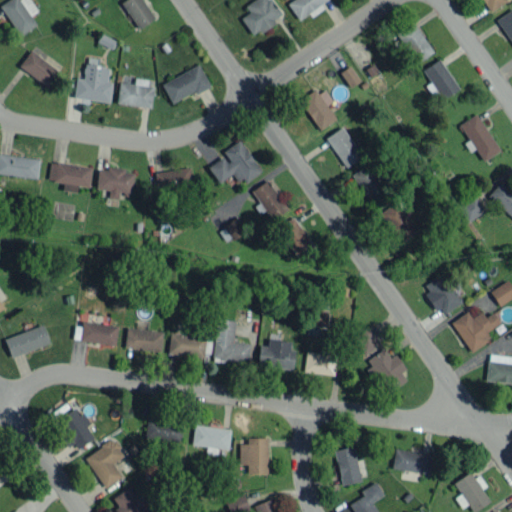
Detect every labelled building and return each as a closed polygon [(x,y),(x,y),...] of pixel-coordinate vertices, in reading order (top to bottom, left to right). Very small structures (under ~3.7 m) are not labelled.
[(30,0),(5,0),(0,4),(0,8),(19,35),(36,24),(30,15),(37,10),(30,0)] [(154,18),(142,0),(122,0),(120,1),(138,28),(154,18)] [(280,17),(270,0),(251,0),(244,4),(248,12),(239,17),(250,35),(280,17)] [(298,19),(324,0),(290,0),(286,3),(298,19)] [(506,0),(505,0),(481,0),(489,12),(506,0)] [(511,8),(495,18),(511,44),(511,8)] [(432,51),(411,20),(394,31),(415,63),(432,51)] [(17,66),(46,87),(58,70),(30,49),(17,66)] [(423,67),(439,99),(456,90),(440,58),(423,67)] [(73,98),(109,101),(111,81),(107,81),(108,66),(84,63),(83,78),(75,77),(73,98)] [(170,103),(208,85),(199,65),(161,82),(170,103)] [(359,81),(350,65),(340,71),(348,86),(359,81)] [(119,81),(115,102),(149,108),(154,82),(134,79),(133,83),(119,81)] [(332,100),(321,86),(299,101),(319,129),(335,118),(325,104),(332,100)] [(482,160),(499,150),(475,113),(459,124),(482,160)] [(361,155),(341,126),(324,137),(345,167),(361,155)] [(259,169),(239,139),(221,151),(223,154),(207,166),(218,182),(231,173),(238,184),(259,169)] [(0,173),(36,178),(38,158),(0,153),(0,173)] [(60,189),(75,191),(77,185),(88,187),(91,167),(50,160),(46,180),(61,182),(60,189)] [(352,172),(369,203),(386,194),(369,163),(352,172)] [(133,173),(124,172),(125,168),(97,166),(95,188),(108,189),(107,197),(117,198),(118,191),(131,192),(133,173)] [(157,191),(192,185),(189,166),(153,172),(157,191)] [(269,219),(286,209),(268,179),(251,189),(269,219)] [(511,191),(497,181),(486,197),(511,216),(511,191)] [(466,222),(484,210),(474,194),(456,206),(466,222)] [(398,242),(415,231),(394,201),(378,213),(398,242)] [(313,246),(292,216),(276,228),(296,257),(313,246)] [(218,228),(225,242),(246,231),(238,217),(218,228)] [(424,283),(428,291),(427,292),(439,314),(459,303),(443,273),(424,283)] [(489,290),(498,305),(511,296),(511,287),(507,279),(489,290)] [(327,309),(308,308),(308,326),(326,326),(327,309)] [(450,321),(470,352),(489,339),(485,332),(500,322),(492,311),(484,316),(480,310),(470,317),(466,311),(450,321)] [(235,320),(216,317),(210,358),(247,363),(249,343),(232,341),(235,320)] [(117,326),(81,320),(78,339),(114,345),(117,326)] [(48,342),(41,324),(3,338),(10,357),(48,342)] [(379,342),(367,326),(352,338),(364,354),(379,342)] [(160,350),(161,330),(125,328),(124,347),(160,350)] [(167,352),(201,357),(204,337),(170,332),(167,352)] [(292,368),(294,349),(289,348),(290,341),(267,338),(266,345),(258,344),(256,364),(292,368)] [(405,379),(400,372),(405,368),(394,353),(389,357),(382,347),(365,360),(388,392),(405,379)] [(333,373),(334,353),(304,352),(303,372),(333,373)] [(485,381),(511,382),(511,355),(487,354),(485,381)] [(74,443),(76,447),(93,439),(86,425),(77,406),(53,419),(67,446),(74,443)] [(147,417),(144,437),(179,443),(182,423),(147,417)] [(217,448),(227,449),(229,428),(193,425),(191,444),(206,445),(205,454),(216,455),(217,448)] [(246,473),(266,473),(267,437),(246,437),(246,443),(238,443),(237,464),(247,464),(246,473)] [(84,456),(103,487),(120,477),(111,462),(123,455),(113,438),(84,456)] [(360,480),(352,445),(332,450),(341,485),(360,480)] [(429,452),(393,449),(391,469),(427,472),(429,452)] [(481,488),(483,487),(472,469),(452,482),(459,493),(454,497),(461,507),(467,503),(472,511),(489,501),(481,488)] [(359,490),(362,495),(348,503),(353,511),(377,511),(371,501),(382,494),(374,481),(359,490)] [(145,511),(140,505),(145,502),(138,493),(134,496),(127,486),(111,497),(117,505),(113,508),(115,511),(145,511)] [(255,511),(276,511),(271,498),(253,504),(255,511)]
